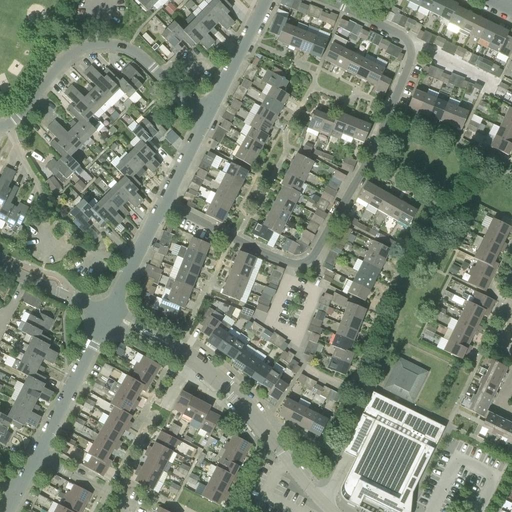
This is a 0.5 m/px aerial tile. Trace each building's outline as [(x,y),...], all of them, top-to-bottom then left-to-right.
[(149,11),(159,0),(136,0),(148,12),(149,11)] [(191,0),(186,5),(184,7),(187,9),(188,10),(195,4),(191,0)] [(214,0),(209,6),(230,27),(234,23),(230,19),(229,19),(226,16),(229,12),(228,11),(215,0),(214,0)] [(223,0),(215,0),(228,11),(232,7),(227,3),(223,0)] [(281,0),(280,5),(291,9),(294,0),(281,0)] [(302,2),(297,0),(294,0),(291,9),(302,13),(305,6),(301,4),(302,2)] [(429,12),(434,0),(422,0),(419,7),(429,12)] [(439,17),(447,0),(434,0),(429,12),(439,17)] [(448,0),(447,0),(439,17),(450,22),(457,7),(459,5),(448,0)] [(176,10),(171,4),(165,9),(171,15),(176,10)] [(308,7),(305,6),(302,13),(312,17),(316,8),(309,5),(308,7)] [(216,26),(219,23),(223,26),(222,27),(226,31),(230,27),(209,6),(203,12),(216,26)] [(393,7),(390,14),(387,20),(397,25),(402,16),(399,15),(401,11),(393,7)] [(459,29),(468,12),(457,7),(450,22),(449,24),(459,29)] [(323,22),(326,14),(322,12),(323,10),(316,8),(312,17),(323,22)] [(196,19),(209,32),(213,36),(217,32),(213,28),(216,26),(203,12),(196,19)] [(470,34),(478,17),(468,12),(459,29),(470,34)] [(330,15),(326,14),(323,22),(334,26),(338,16),(331,13),(330,15)] [(287,20),(276,15),(269,33),(279,37),(280,38),(285,24),(287,20)] [(405,27),(409,28),(413,20),(409,18),(408,19),(402,16),(397,25),(404,29),(405,27)] [(480,39),(488,22),(478,17),(470,34),(480,39)] [(215,42),(211,38),(210,39),(207,35),(209,32),(196,19),(190,25),(211,46),(215,42)] [(341,20),(339,24),(347,27),(345,30),(351,33),(356,24),(349,21),(348,23),(341,20)] [(413,20),(409,28),(412,30),(411,32),(418,36),(420,31),(423,26),(416,23),(417,22),(413,20)] [(490,44),(498,27),(488,22),(480,39),(490,44)] [(181,42),(184,39),(187,43),(191,48),(195,44),(195,43),(184,31),(183,32),(174,23),(168,29),(181,42)] [(289,46),(296,28),(285,24),(280,38),(279,37),(278,42),(289,46)] [(358,37),(361,39),(365,31),(362,30),(363,28),(356,24),(351,33),(358,37)] [(190,25),(184,31),(195,43),(195,44),(196,45),(200,42),(203,46),(202,46),(207,50),(211,46),(190,25)] [(490,44),(500,49),(507,36),(509,32),(498,27),(490,44)] [(296,28),(289,46),(299,50),(306,33),(296,28)] [(181,49),(177,46),(181,42),(168,29),(161,36),(173,48),(170,50),(175,55),(182,49),(181,49)] [(361,39),(372,44),(376,34),(370,31),(369,33),(365,31),(361,39)] [(306,33),(299,50),(310,55),(317,37),(306,33)] [(335,66),(344,49),(347,42),(335,36),(331,44),(333,44),(325,60),(335,66)] [(509,59),(511,51),(511,38),(507,36),(500,49),(498,53),(509,59)] [(317,37),(310,55),(321,59),(328,41),(317,37)] [(386,42),(382,49),(386,50),(385,53),(391,56),(396,47),(386,42)] [(396,61),(400,63),(404,55),(400,54),(402,50),(396,47),(391,56),(397,59),(396,61)] [(344,49),(335,66),(346,71),(354,54),(344,49)] [(354,54),(346,71),(356,76),(364,59),(354,54)] [(475,65),(479,67),(483,59),(473,54),(468,64),(474,67),(475,65)] [(250,64),(249,64),(245,71),(254,77),(259,69),(256,67),(262,57),(257,55),(252,65),(250,64)] [(364,59),(356,76),(366,81),(374,65),(364,59)] [(482,70),(488,74),(493,64),(483,59),(479,67),(483,68),(482,70)] [(499,79),(503,71),(499,69),(500,67),(493,64),(488,74),(499,79)] [(366,81),(375,86),(376,86),(381,76),(382,76),(385,70),(374,65),(366,81)] [(124,94),(107,77),(104,80),(100,76),(101,76),(92,66),(88,70),(117,101),(124,94)] [(139,83),(143,80),(130,66),(122,73),(125,77),(122,80),(135,93),(142,86),(139,83)] [(103,74),(107,77),(124,94),(128,99),(135,93),(122,80),(120,83),(116,79),(117,79),(108,69),(103,74)] [(97,87),(94,90),(106,103),(110,107),(117,101),(88,70),(84,74),(93,84),(94,83),(97,87)] [(289,82),(282,79),(272,73),(266,84),(267,84),(283,93),(283,92),(289,82)] [(383,98),(392,81),(382,76),(381,76),(376,86),(375,86),(372,93),(383,98)] [(498,87),(507,91),(509,87),(500,83),(498,87)] [(267,84),(262,94),(283,106),(289,96),(283,92),(283,93),(267,84)] [(93,115),(100,109),(87,96),(84,99),(81,96),(81,95),(72,86),(68,90),(93,115)] [(87,96),(100,109),(106,103),(94,90),(90,86),(86,90),(87,90),(90,93),(87,96)] [(505,95),(507,91),(498,87),(497,91),(505,95)] [(87,122),(93,115),(68,90),(64,94),(73,103),(74,103),(77,106),(74,109),(87,122)] [(415,91),(408,108),(419,113),(426,95),(415,91)] [(259,98),(264,101),(261,107),(278,116),(283,106),(262,94),(261,93),(259,98)] [(426,95),(419,113),(430,117),(437,99),(426,95)] [(128,99),(123,105),(127,109),(132,103),(129,99),(128,99)] [(437,99),(430,117),(440,121),(447,104),(437,99)] [(240,108),(242,104),(235,100),(232,103),(240,108)] [(478,105),(487,109),(489,106),(480,101),(478,105)] [(225,112),(234,118),(240,108),(232,103),(230,107),(228,106),(225,112)] [(447,104),(440,121),(451,126),(458,108),(447,104)] [(485,113),(487,109),(478,105),(477,109),(485,113)] [(87,122),(74,109),(71,106),(67,110),(76,119),(77,119),(80,122),(77,125),(89,138),(96,131),(87,122)] [(272,126),(278,116),(261,107),(255,117),(272,126)] [(462,130),(469,112),(458,108),(451,126),(462,130)] [(315,111),(308,128),(306,132),(317,137),(319,133),(326,115),(315,111)] [(111,117),(114,120),(119,116),(115,112),(111,117)] [(229,128),(234,118),(225,112),(221,118),(224,120),(222,124),(229,128)] [(339,113),(336,119),(332,131),(330,135),(341,139),(342,135),(350,117),(339,113)] [(336,119),(326,115),(319,133),(329,137),(330,135),(332,131),(336,119)] [(266,136),(267,135),(272,126),(255,117),(249,127),(251,128),(252,128),(266,136)] [(342,135),(353,139),(360,121),(350,117),(342,135)] [(511,121),(505,118),(500,128),(511,133),(511,121)] [(152,126),(146,120),(139,127),(152,139),(155,137),(159,141),(167,132),(156,122),(152,126)] [(77,151),(83,144),(70,131),(67,134),(64,131),(65,130),(55,121),(51,125),(77,151)] [(70,131),(83,144),(89,138),(77,125),(73,121),(69,125),(70,125),(73,128),(70,131)] [(353,139),(364,143),(371,126),(360,121),(353,139)] [(469,125),(478,129),(479,125),(471,121),(469,125)] [(214,133),(223,138),(229,128),(222,124),(220,127),(218,126),(214,133)] [(70,157),(77,151),(51,125),(47,129),(56,139),(57,138),(60,141),(58,144),(70,157)] [(269,137),(267,135),(266,136),(252,128),(251,128),(249,127),(245,125),(239,134),(241,135),(263,147),(269,137)] [(476,133),(478,129),(469,125),(467,129),(476,133)] [(149,142),(152,139),(139,127),(132,133),(141,143),(153,153),(157,150),(153,145),(152,146),(149,142)] [(511,146),(511,133),(500,128),(495,138),(511,146)] [(172,145),(179,137),(172,129),(164,137),(172,145)] [(214,141),(210,149),(214,151),(218,143),(220,144),(223,138),(214,133),(211,139),(214,141)] [(257,157),(263,147),(241,135),(236,144),(241,147),(241,148),(257,157)] [(511,146),(495,138),(487,154),(500,160),(503,154),(508,156),(511,151),(511,146)] [(60,160),(73,173),(80,167),(70,157),(58,144),(54,141),(50,145),(59,154),(60,154),(63,157),(60,160)] [(155,155),(153,153),(141,143),(135,149),(156,170),(160,165),(156,161),(155,162),(152,158),(155,155)] [(304,146),(303,150),(311,153),(314,146),(306,143),(305,146),(304,146)] [(98,147),(94,151),(99,155),(103,151),(98,147)] [(241,148),(235,158),(251,167),(257,157),(241,148)] [(152,174),(156,170),(135,149),(129,155),(142,168),(145,165),(148,169),(152,174)] [(201,162),(211,166),(216,156),(209,152),(207,156),(205,155),(201,162)] [(314,163),(297,154),(292,165),(308,173),(314,163)] [(323,154),(322,158),(332,162),(333,158),(323,154)] [(122,162),(135,175),(139,179),(146,172),(142,168),(129,155),(122,162)] [(346,158),(344,163),(354,168),(357,162),(346,158)] [(46,167),(62,184),(73,173),(60,160),(57,163),(54,159),(46,167)] [(133,177),(135,175),(122,162),(115,169),(124,178),(125,178),(136,189),(137,189),(141,185),(133,177)] [(206,177),(211,166),(201,162),(198,168),(200,169),(198,173),(206,177)] [(354,168),(344,163),(341,169),(352,174),(354,168)] [(243,182),(248,172),(231,164),(226,174),(243,182)] [(308,173),(292,165),(286,175),(303,183),(308,173)] [(0,181),(0,191),(10,170),(6,168),(0,179),(1,180),(0,181)] [(0,191),(0,211),(11,191),(7,189),(9,184),(10,185),(16,173),(10,170),(0,191)] [(343,182),(346,177),(336,171),(333,176),(342,182),(343,182)] [(206,177),(198,173),(196,177),(194,176),(191,182),(201,187),(206,177)] [(238,193),(243,182),(226,174),(221,184),(238,193)] [(303,183),(286,175),(281,185),(283,187),(283,186),(298,193),(303,183)] [(339,187),(342,182),(333,176),(330,182),(339,187)] [(45,183),(54,194),(62,188),(53,177),(45,183)] [(99,177),(94,183),(97,186),(102,180),(99,177)] [(119,184),(139,205),(143,201),(139,196),(138,197),(135,194),(138,190),(137,189),(136,189),(125,178),(124,178),(119,184)] [(86,186),(80,181),(74,187),(80,193),(86,186)] [(190,190),(189,192),(188,193),(196,197),(201,187),(191,182),(188,189),(190,190)] [(336,192),(339,187),(330,182),(327,187),(336,192)] [(377,188),(367,182),(356,202),(366,207),(368,205),(377,188)] [(112,190),(125,204),(128,200),(132,204),(131,205),(135,209),(139,205),(119,184),(112,190)] [(233,203),(238,193),(221,184),(216,194),(233,203)] [(5,223),(13,206),(10,205),(12,200),(13,201),(18,189),(13,186),(11,191),(0,211),(0,224),(3,226),(5,223)] [(283,187),(278,197),(295,205),(301,194),(298,193),(283,186),(283,187)] [(327,187),(324,193),(334,198),(337,193),(336,192),(327,187)] [(387,194),(377,188),(368,205),(378,210),(387,194)] [(122,206),(125,204),(112,190),(106,197),(118,210),(122,214),(126,210),(122,206)] [(186,206),(194,210),(196,206),(192,204),(196,197),(188,193),(186,192),(182,199),(188,202),(186,206)] [(324,193),(321,198),(330,203),(331,204),(334,198),(324,193)] [(228,213),(233,203),(216,194),(211,205),(228,213)] [(397,199),(387,194),(378,210),(388,216),(397,199)] [(106,197),(99,203),(120,224),(124,220),(120,216),(119,217),(115,213),(118,210),(106,197)] [(295,205),(278,197),(273,207),(290,215),(295,205)] [(321,198),(318,203),(327,208),(330,203),(321,198)] [(407,205),(397,199),(388,216),(397,221),(407,205)] [(77,207),(90,220),(93,217),(96,221),(100,226),(104,222),(104,221),(93,209),(92,210),(83,201),(77,207)] [(5,223),(14,227),(15,224),(21,226),(29,208),(19,203),(17,208),(13,206),(5,223)] [(111,224),(116,228),(120,224),(99,203),(93,209),(104,221),(104,222),(105,223),(109,220),(112,223),(111,224)] [(324,214),(324,213),(327,208),(318,203),(315,209),(317,210),(317,209),(324,214)] [(211,205),(205,215),(222,224),(228,213),(211,205)] [(397,221),(408,227),(417,211),(407,205),(397,221)] [(79,228),(84,234),(91,227),(87,223),(90,220),(77,207),(69,214),(81,226),(79,228)] [(290,215),(273,207),(268,217),(285,225),(290,215)] [(317,210),(314,215),(324,221),(327,215),(324,213),(324,214),(317,209),(317,210)] [(320,225),(321,226),(324,221),(314,215),(311,220),(320,225)] [(348,216),(345,221),(355,227),(357,223),(358,221),(348,216)] [(511,234),(511,220),(503,216),(500,222),(493,219),(488,229),(506,238),(509,233),(511,234)] [(268,217),(263,226),(274,232),(273,233),(280,236),(285,225),(268,217)] [(53,224),(57,228),(61,225),(56,220),(53,224)] [(317,231),(320,225),(311,220),(308,225),(317,231)] [(251,234),(268,243),(273,233),(274,232),(263,226),(257,223),(251,234)] [(365,232),(367,228),(357,223),(355,227),(358,229),(365,232)] [(308,225),(305,231),(314,236),(317,231),(308,225)] [(373,226),(371,230),(367,228),(365,232),(368,234),(376,237),(378,233),(380,230),(373,226)] [(350,235),(352,231),(345,227),(343,231),(340,230),(337,237),(347,242),(347,241),(350,235)] [(505,249),(507,244),(504,243),(506,238),(488,229),(484,239),(505,249)] [(63,234),(70,241),(73,237),(67,230),(63,234)] [(302,236),(311,241),(312,242),(315,236),(314,236),(305,231),(302,236)] [(457,233),(455,237),(463,241),(465,237),(457,233)] [(308,246),(311,241),(302,236),(299,241),(308,247),(308,246)] [(347,242),(337,237),(334,243),(336,244),(334,248),(342,252),(347,242)] [(463,241),(455,237),(453,241),(461,245),(463,241)] [(161,238),(159,244),(156,243),(154,248),(167,253),(171,242),(161,238)] [(210,245),(193,238),(192,238),(188,249),(206,256),(210,245)] [(389,244),(399,249),(404,241),(398,238),(396,242),(391,240),(389,244)] [(288,253),(293,242),(287,239),(282,250),(288,253)] [(484,239),(479,249),(497,257),(499,252),(503,254),(505,249),(484,239)] [(309,247),(308,246),(308,247),(299,241),(297,240),(296,243),(298,245),(293,255),(295,256),(297,256),(299,256),(301,256),(302,255),(303,255),(305,253),(307,252),(308,251),(308,249),(309,247)] [(385,261),(391,250),(373,241),(368,252),(385,261)] [(296,243),(293,242),(288,253),(293,255),(298,245),(296,243)] [(202,267),(206,256),(188,249),(181,246),(177,257),(184,259),(184,260),(202,267)] [(155,252),(158,253),(157,254),(166,257),(167,253),(154,248),(153,251),(155,252)] [(497,257),(479,249),(474,259),(479,261),(496,269),(499,264),(494,262),(497,257)] [(235,263),(252,269),(256,258),(239,252),(235,263)] [(380,271),(385,261),(368,252),(363,262),(380,271)] [(202,267),(184,260),(179,270),(197,277),(202,267)] [(473,267),(471,270),(491,280),(496,269),(479,261),(475,268),(473,267)] [(358,272),(375,281),(380,271),(363,262),(358,272)] [(247,280),(252,269),(235,263),(230,273),(247,280)] [(153,272),(154,268),(149,266),(147,265),(142,276),(145,277),(155,281),(153,284),(158,286),(162,276),(160,275),(153,272)] [(460,269),(452,265),(449,272),(456,276),(460,269)] [(285,270),(277,267),(275,271),(273,270),(270,277),(280,281),(285,270)] [(168,278),(175,281),(193,288),(197,277),(179,270),(173,268),(168,278)] [(471,275),(468,283),(486,292),(491,280),(471,270),(469,274),(471,275)] [(353,282),(370,291),(375,281),(358,272),(353,282)] [(247,280),(230,273),(226,284),(243,291),(250,293),(254,283),(247,280)] [(142,283),(152,287),(153,284),(155,281),(145,277),(142,283)] [(276,291),(280,281),(270,277),(268,284),(269,284),(268,288),(276,291)] [(189,299),(193,288),(175,281),(171,291),(189,299)] [(353,282),(348,293),(365,302),(370,291),(353,282)] [(142,292),(148,295),(152,287),(142,283),(139,291),(142,292)] [(243,291),(226,284),(222,294),(222,295),(239,301),(243,291)] [(274,297),(276,291),(268,288),(265,287),(262,293),(272,297),(274,297)] [(189,299),(171,291),(165,289),(161,300),(180,307),(180,308),(184,310),(189,299)] [(445,291),(443,295),(452,299),(454,295),(445,291)] [(491,309),(495,301),(475,291),(473,296),(476,297),(474,301),(491,309)] [(39,310),(40,307),(43,301),(25,292),(21,301),(38,310),(39,310)] [(262,293),(260,298),(270,302),(272,297),(262,293)] [(328,308),(331,301),(333,296),(325,293),(323,297),(321,297),(318,304),(328,308)] [(348,300),(339,295),(335,303),(344,308),(347,308),(344,314),(362,321),(366,310),(349,303),(347,302),(348,300)] [(176,318),(180,308),(180,307),(161,300),(156,298),(151,308),(176,318)] [(268,308),(270,302),(260,298),(258,304),(268,308)] [(491,309),(474,301),(472,304),(468,302),(463,312),(481,321),(483,316),(487,318),(491,309)] [(256,310),(267,314),(269,308),(268,308),(258,304),(256,310)] [(238,318),(245,320),(247,317),(251,318),(254,312),(243,307),(242,311),(240,314),(238,318)] [(435,311),(444,315),(446,311),(437,307),(435,311)] [(210,339),(221,323),(211,316),(214,311),(209,308),(199,324),(203,327),(200,332),(209,338),(210,339)] [(234,311),(230,309),(229,311),(226,316),(230,319),(234,311)] [(442,319),(444,315),(435,311),(433,315),(442,319)] [(49,331),(54,321),(40,314),(40,315),(32,312),(26,324),(42,332),(44,328),(49,331)] [(463,312),(458,322),(479,332),(481,327),(478,326),(481,321),(463,312)] [(340,324),(358,331),(362,321),(344,314),(340,324)] [(207,342),(217,349),(228,333),(232,327),(222,321),(221,323),(210,339),(209,338),(207,342)] [(252,324),(248,331),(254,335),(260,326),(254,322),(252,324)] [(458,322),(453,332),(471,340),(474,335),(477,336),(479,332),(458,322)] [(42,332),(26,324),(22,333),(33,338),(48,345),(50,340),(45,337),(45,338),(43,337),(40,336),(42,332)] [(336,335),(354,342),(358,331),(340,324),(336,335)] [(312,333),(310,337),(319,340),(323,330),(320,329),(310,325),(307,331),(312,333)] [(260,326),(254,335),(260,339),(261,338),(265,340),(269,333),(260,326)] [(426,330),(435,334),(436,331),(428,326),(426,330)] [(433,338),(435,334),(426,330),(424,334),(433,338)] [(453,332),(448,341),(469,352),(472,347),(469,345),(471,340),(453,332)] [(228,333),(217,349),(226,355),(237,340),(228,333)] [(268,341),(274,346),(280,337),(274,333),(272,335),(268,341)] [(349,353),(349,352),(354,342),(336,335),(332,347),(336,348),(336,347),(349,353)] [(285,343),(286,341),(280,337),(274,346),(280,349),(280,350),(283,352),(284,351),(288,345),(285,343)] [(316,351),(319,345),(317,344),(319,340),(310,337),(306,348),(316,352),(316,351)] [(56,359),(58,354),(53,351),(52,352),(50,351),(51,351),(48,350),(50,346),(48,345),(33,338),(29,346),(56,359)] [(236,362),(243,350),(246,346),(237,340),(226,355),(235,361),(236,362)] [(444,351),(461,360),(464,354),(467,356),(469,352),(448,341),(444,351)] [(47,362),(53,364),(56,359),(29,346),(25,354),(42,363),(43,359),(46,360),(48,361),(47,362)] [(124,351),(117,347),(113,353),(121,357),(124,351)] [(336,348),(332,358),(350,365),(354,354),(349,352),(349,353),(336,347),(336,348)] [(307,363),(311,364),(316,352),(306,348),(303,354),(309,357),(307,363)] [(242,372),(253,357),(243,350),(236,362),(235,361),(232,365),(242,372)] [(283,352),(280,358),(289,365),(292,360),(295,356),(289,352),(287,354),(284,351),(283,352)] [(40,366),(42,363),(25,354),(21,362),(21,363),(37,371),(42,373),(45,368),(40,366)] [(156,375),(161,366),(144,356),(139,364),(136,362),(136,363),(135,364),(156,375)] [(262,363),(253,357),(242,372),(252,379),(262,363)] [(332,358),(327,369),(345,376),(350,365),(332,358)] [(383,389),(384,389),(412,404),(428,373),(399,358),(383,389)] [(490,360),(485,358),(480,368),(503,379),(508,368),(490,360)] [(43,384),(46,379),(36,374),(37,371),(21,363),(21,362),(16,360),(12,369),(28,377),(43,384)] [(286,368),(296,375),(301,368),(297,366),(298,364),(292,360),(289,365),(286,368)] [(133,374),(151,384),(156,375),(135,364),(136,363),(133,361),(131,364),(134,366),(132,369),(135,371),(133,374)] [(272,370),(262,363),(252,379),(261,385),(272,370)] [(114,368),(105,364),(103,368),(112,372),(114,368)] [(503,379),(480,368),(476,377),(498,388),(503,379)] [(272,370),(261,385),(270,391),(278,380),(279,380),(282,376),(272,370)] [(146,393),(151,384),(133,374),(131,378),(127,376),(122,373),(117,383),(121,385),(139,395),(142,391),(146,393)] [(24,385),(51,398),(53,393),(43,388),(45,385),(43,384),(28,377),(24,385)] [(498,388),(476,377),(471,387),(493,398),(498,388)] [(97,380),(95,384),(104,388),(106,384),(97,380)] [(278,402),(288,386),(279,380),(278,380),(270,391),(268,395),(278,402)] [(95,384),(93,387),(102,392),(104,388),(95,384)] [(48,403),(51,398),(24,385),(20,393),(37,401),(38,398),(48,403)] [(121,385),(116,395),(136,407),(139,402),(136,400),(139,395),(121,385)] [(323,389),(320,387),(316,394),(326,400),(331,390),(324,386),(323,389)] [(493,398),(471,387),(466,397),(489,408),(493,398)] [(183,389),(173,409),(183,414),(192,397),(187,394),(188,391),(183,389)] [(333,400),(337,403),(341,395),(331,390),(326,400),(332,403),(333,400)] [(353,458),(355,459),(342,486),(341,488),(341,489),(341,490),(341,492),(341,493),(341,494),(341,496),(342,497),(343,498),(344,499),(344,500),(345,501),(347,502),(367,511),(410,511),(413,493),(445,427),(373,392),(343,453),(345,454),(346,451),(350,454),(355,456),(353,458)] [(37,401),(20,393),(16,401),(33,410),(32,410),(37,412),(40,407),(39,407),(39,408),(36,406),(36,405),(35,405),(37,401)] [(134,411),(136,407),(116,395),(110,405),(114,407),(115,406),(128,414),(131,409),(134,411)] [(183,414),(192,419),(203,399),(198,396),(197,399),(192,397),(183,414)] [(469,410),(468,410),(486,419),(487,419),(490,413),(487,411),(489,408),(466,397),(462,407),(469,410)] [(96,404),(87,399),(85,403),(94,408),(96,404)] [(203,399),(192,419),(202,425),(209,411),(211,407),(206,404),(207,401),(203,399)] [(287,399),(278,416),(289,421),(298,404),(287,399)] [(299,426),(310,405),(310,404),(301,399),(298,404),(289,421),(299,426)] [(12,410),(38,423),(41,418),(35,415),(35,416),(33,415),(33,414),(31,413),(32,410),(33,410),(16,401),(12,410)] [(85,403),(83,407),(92,411),(94,408),(85,403)] [(320,410),(310,405),(299,426),(309,432),(318,415),(320,410)] [(109,416),(130,428),(132,424),(129,422),(132,416),(128,414),(115,406),(114,407),(109,416)] [(36,428),(38,423),(12,410),(8,417),(8,418),(22,425),(24,426),(26,422),(31,424),(30,425),(36,428)] [(220,417),(209,411),(202,425),(200,429),(201,429),(207,432),(206,435),(210,437),(220,417)] [(0,424),(8,428),(10,425),(11,425),(15,427),(14,427),(20,430),(22,425),(8,418),(8,417),(0,413),(0,424)] [(486,419),(481,430),(491,435),(500,418),(490,413),(487,419),(486,419)] [(320,437),(328,420),(318,415),(309,432),(320,437)] [(109,416),(104,425),(121,436),(124,431),(127,432),(130,428),(109,416)] [(500,439),(501,437),(509,422),(500,418),(491,435),(500,439)] [(86,423),(77,419),(75,422),(84,427),(86,423)] [(75,422),(74,426),(82,431),(84,427),(75,422)] [(510,444),(511,440),(511,423),(509,422),(501,437),(504,439),(505,443),(506,442),(510,444)] [(8,428),(0,424),(0,442),(6,446),(11,434),(7,432),(8,428)] [(172,434),(177,426),(173,424),(169,432),(172,434)] [(104,425),(98,435),(119,447),(122,442),(119,441),(121,436),(104,425)] [(181,428),(177,426),(172,434),(176,436),(181,428)] [(179,446),(181,442),(161,432),(156,442),(174,451),(177,445),(179,446)] [(98,435),(93,444),(111,454),(113,449),(117,451),(119,447),(98,435)] [(251,444),(246,442),(233,435),(229,443),(227,442),(225,444),(246,455),(251,444)] [(186,436),(183,440),(191,444),(193,440),(186,436)] [(76,443),(67,438),(65,442),(74,447),(76,443)] [(148,450),(168,461),(174,451),(156,442),(153,448),(149,447),(148,450)] [(111,454),(93,444),(87,454),(91,457),(90,459),(108,469),(112,462),(108,459),(111,454)] [(246,455),(225,444),(225,445),(223,449),(225,451),(223,456),(240,465),(246,455)] [(163,471),(168,461),(148,450),(145,456),(148,457),(146,462),(163,471)] [(240,465),(223,456),(217,467),(238,478),(240,474),(237,472),(240,465)] [(199,468),(204,460),(199,458),(195,466),(199,468)] [(85,462),(83,466),(103,477),(108,469),(90,459),(87,464),(85,462)] [(163,472),(163,471),(146,462),(143,467),(139,466),(137,470),(158,481),(163,472)] [(188,471),(180,467),(177,472),(186,476),(188,471)] [(217,467),(212,477),(229,486),(232,481),(235,483),(238,478),(217,467)] [(138,477),(135,482),(153,491),(158,481),(137,470),(135,475),(138,477)] [(191,474),(189,478),(197,482),(199,478),(191,474)] [(212,477),(207,487),(228,498),(230,493),(227,491),(229,486),(212,477)] [(197,482),(189,478),(187,482),(195,486),(197,482)] [(170,487),(178,492),(180,488),(172,483),(170,487)] [(74,485),(70,493),(67,491),(65,495),(86,506),(92,494),(74,485)] [(178,492),(170,487),(168,491),(176,495),(178,492)] [(207,487),(202,497),(219,506),(222,500),(225,502),(228,498),(207,487)] [(48,499),(39,495),(37,499),(46,503),(48,499)] [(66,500),(62,507),(72,511),(82,511),(86,506),(65,495),(63,498),(66,500)] [(511,511),(511,503),(507,501),(502,511),(504,511),(511,511)]
